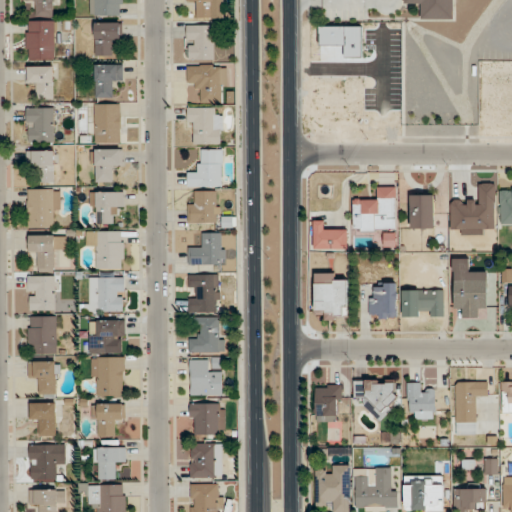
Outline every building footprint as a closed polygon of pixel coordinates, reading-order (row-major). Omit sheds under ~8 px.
[(57,0),(25,0),(26,4),(36,4),(36,16),(58,16),(57,0)] [(90,0),(90,16),(122,16),(122,0),(90,0)] [(186,0),(186,5),(196,5),(196,17),(219,17),(219,0),(186,0)] [(389,0),(390,0),(421,0),(421,19),(454,19),(453,0),(389,0)] [(55,21),(26,21),(27,57),(55,57),(55,21)] [(121,45),(121,22),(95,22),(95,56),(112,56),(112,45),(121,45)] [(213,59),(213,25),(187,25),(187,59),(213,59)] [(122,64),(95,64),(95,97),(113,97),(113,86),(122,86),(122,64)] [(226,65),(187,65),(187,84),(196,84),(196,103),(218,103),(218,92),(226,92),(226,65)] [(53,66),(29,66),(29,88),(37,88),(37,99),(53,99),(53,66)] [(94,143),(120,143),(120,104),(94,104),(94,143)] [(53,107),(27,107),(27,141),(53,141),(53,107)] [(221,107),(187,107),(187,127),(195,127),(195,145),(221,145),(221,107)] [(94,181),(113,181),(113,170),(122,170),(122,149),(94,149),(94,181)] [(222,149),(198,149),(198,169),(187,169),(187,187),(222,187),(222,149)] [(55,183),(55,150),(28,150),(28,163),(35,163),(35,183),(55,183)] [(396,186),(375,186),(375,198),(352,198),(352,231),(396,231),(396,186)] [(511,187),(499,187),(499,225),(511,225),(511,187)] [(28,227),(53,227),(53,218),(59,218),(59,188),(28,188),(28,227)] [(123,191),(92,191),(92,225),(114,225),(114,214),(123,214),(123,191)] [(188,221),(219,220),(218,191),(196,191),(196,201),(187,201),(188,221)] [(410,229),(435,229),(435,195),(410,195),(410,229)] [(314,249),(347,249),(347,229),(325,229),(325,220),(314,220),(314,249)] [(123,231),(86,231),(86,249),(96,249),(96,268),(123,268),(123,231)] [(225,265),(224,233),(199,233),(199,244),(188,244),(188,265),(225,265)] [(66,235),(29,235),(29,255),(39,255),(39,270),(56,270),(56,249),(66,249),(66,235)] [(452,258),(454,308),(463,307),(464,318),(477,317),(477,308),(487,307),(486,269),(472,269),(471,258),(452,258)] [(314,273),(314,318),(347,318),(347,282),(336,282),(336,273),(314,273)] [(219,312),(219,274),(188,274),(188,312),(219,312)] [(55,276),(29,276),(29,310),(55,310),(55,276)] [(88,277),(88,311),(123,311),(123,277),(88,277)] [(396,318),(396,284),(369,284),(369,318),(396,318)] [(402,290),(402,317),(444,317),(444,290),(402,290)] [(56,316),(29,316),(29,353),(56,353),(56,316)] [(224,352),(224,335),(218,335),(218,316),(190,316),(190,327),(199,327),(199,336),(190,336),(190,352),(224,352)] [(114,352),(114,340),(125,340),(125,320),(89,320),(89,352),(114,352)] [(124,397),(124,357),(94,357),(94,397),(124,397)] [(190,395),(223,395),(223,371),(212,371),(212,359),(190,359),(190,395)] [(39,397),(58,397),(58,361),(29,361),(29,379),(39,379),(39,397)] [(363,400),(363,415),(396,414),(395,379),(353,380),(354,400),(363,400)] [(455,381),(455,434),(477,434),(477,400),(488,400),(488,381),(455,381)] [(424,383),(407,383),(407,411),(416,411),(416,420),(435,420),(435,392),(424,392),(424,383)] [(341,385),(315,385),(315,421),(341,421),(341,385)] [(56,402),(31,402),(31,425),(40,425),(40,436),(56,436),(56,402)] [(190,403),(190,435),(226,435),(226,403),(190,403)] [(116,437),(116,424),(124,424),(124,404),(95,404),(95,437),(116,437)] [(225,478),(224,442),(190,442),(190,478),(225,478)] [(64,445),(29,445),(29,479),(56,479),(56,468),(64,468),(64,445)] [(125,447),(95,447),(95,479),(116,479),(116,468),(125,468),(125,447)] [(496,458),(484,458),(484,474),(496,474),(496,458)] [(350,511),(350,465),(315,465),(315,511),(326,511),(350,511)] [(355,511),(396,511),(396,468),(366,468),(366,477),(355,477),(355,511)] [(502,511),(511,511),(511,475),(503,476),(502,511)] [(404,476),(403,511),(444,511),(444,476),(404,476)] [(190,511),(222,511),(223,483),(191,483),(190,511)] [(97,511),(126,511),(126,484),(80,485),(80,492),(88,492),(88,505),(97,505),(97,511)] [(454,488),(454,511),(477,511),(477,501),(487,501),(487,488),(454,488)] [(55,511),(56,508),(64,508),(64,490),(30,490),(30,506),(39,506),(38,511),(55,511)]
